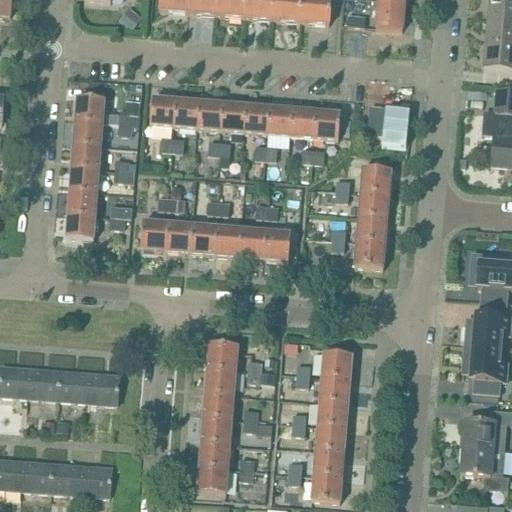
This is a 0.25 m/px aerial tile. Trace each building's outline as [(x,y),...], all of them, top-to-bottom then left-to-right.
[(0,0),(0,22),(8,23),(10,0),(0,0)] [(110,10),(110,0),(81,0),(81,7),(110,10)] [(157,0),(156,17),(186,20),(187,0),(157,0)] [(187,0),(186,20),(216,22),(217,0),(187,0)] [(217,0),(216,22),(243,25),(244,0),(217,0)] [(244,0),(243,25),(272,27),(275,0),(244,0)] [(289,0),(275,0),(272,27),(299,29),(302,1),(289,0)] [(375,0),(375,7),(404,9),(404,0),(375,0)] [(511,0),(486,0),(485,23),(511,25),(511,0)] [(302,1),(299,29),(328,32),(330,3),(302,1)] [(401,38),(404,9),(375,7),(373,35),(401,38)] [(141,23),(129,12),(118,25),(130,36),(141,23)] [(363,21),(347,20),(345,33),(362,34),(363,21)] [(511,25),(485,23),(482,49),(511,51),(511,25)] [(511,78),(511,51),(482,49),(480,75),(511,78)] [(483,119),(482,142),(490,143),(488,173),(511,175),(511,95),(497,95),(493,94),(491,119),(483,119)] [(75,103),(73,127),(102,130),(102,129),(116,130),(130,131),(132,132),(137,132),(139,132),(139,125),(139,121),(138,121),(131,121),(124,120),(117,119),(103,118),(104,105),(75,103)] [(151,104),(148,131),(173,133),(175,106),(151,104)] [(175,106),(173,133),(196,135),(199,108),(175,106)] [(125,114),(124,120),(131,121),(138,121),(138,109),(137,109),(125,108),(125,114)] [(199,108),(196,135),(219,137),(221,110),(199,108)] [(221,110),(219,137),(242,138),(245,112),(223,110),(221,110)] [(245,112),(242,138),(266,140),(268,114),(245,112)] [(268,114),(266,140),(267,140),(288,142),(289,142),(291,116),(268,114)] [(291,116),(289,142),(312,144),(315,118),(293,116),(291,116)] [(315,118),(312,144),(336,146),(339,120),(317,118),(315,118)] [(73,127),(71,150),(100,153),(101,133),(102,130),(73,127)] [(116,141),(131,142),(132,132),(130,131),(116,130),(116,141)] [(159,158),(168,158),(170,145),(160,144),(159,158)] [(170,145),(168,158),(181,160),(182,146),(170,145)] [(206,162),(218,163),(218,149),(207,148),(206,162)] [(218,149),(218,163),(228,163),(229,150),(218,149)] [(71,150),(69,174),(98,176),(99,158),(100,153),(71,150)] [(252,165),(266,166),(267,153),(254,152),(252,165)] [(277,154),(267,153),(266,166),(276,167),(277,154)] [(299,170),(312,171),(312,157),(300,156),(299,170)] [(312,157),(312,171),(321,171),(323,158),(312,157)] [(355,160),(354,169),(367,170),(368,161),(355,160)] [(114,166),(112,178),(127,179),(132,179),(133,168),(114,166)] [(69,174),(67,197),(96,199),(98,180),(98,176),(69,174)] [(360,174),(358,197),(388,200),(390,177),(360,174)] [(125,189),(127,179),(112,178),(111,188),(125,189)] [(334,186),(333,199),(347,201),(348,187),(334,186)] [(170,203),(168,218),(177,219),(179,202),(182,202),(182,193),(171,192),(170,203)] [(67,197),(66,221),(94,223),(96,201),(96,199),(67,197)] [(358,197),(356,223),(386,225),(388,200),(358,197)] [(333,199),(318,198),(317,207),(346,209),(347,201),(333,199)] [(156,217),(168,218),(170,203),(157,202),(156,217)] [(216,208),(206,207),(206,219),(216,220),(216,212),(216,208)] [(216,220),(216,222),(226,223),(227,208),(216,208),(216,212),(216,220)] [(255,224),(265,225),(266,211),(256,210),(255,224)] [(266,211),(265,225),(275,226),(276,212),(266,211)] [(110,213),(109,223),(123,225),(124,214),(110,213)] [(65,223),(64,243),(92,246),(94,225),(94,223),(66,221),(65,223)] [(121,237),(123,225),(109,223),(108,235),(121,237)] [(356,223),(354,245),(384,249),(386,225),(356,223)] [(142,227),(140,256),(164,258),(167,229),(142,227)] [(167,229),(164,258),(188,260),(190,231),(167,229)] [(190,231),(188,260),(212,262),(215,233),(206,232),(192,231),(190,231)] [(215,233),(212,262),(237,264),(239,235),(215,233)] [(239,235),(237,264),(261,266),(261,265),(263,237),(240,235),(239,235)] [(330,235),(329,246),(343,247),(344,236),(330,235)] [(261,265),(261,266),(286,268),(286,267),(289,239),(265,237),(263,237),(261,265)] [(382,276),(384,249),(354,245),(352,273),(382,276)] [(342,259),(343,247),(329,246),(328,258),(342,259)] [(475,293),(475,294),(479,294),(478,307),(481,307),(491,308),(505,309),(506,309),(507,296),(511,296),(511,269),(477,267),(475,293)] [(504,323),(505,309),(491,308),(481,307),(480,321),(474,321),(473,332),(466,332),(464,352),(500,355),(501,341),(509,341),(510,324),(504,323)] [(208,351),(206,375),(235,378),(237,353),(208,351)] [(467,372),(479,373),(478,386),(484,386),(483,399),(508,401),(509,389),(511,388),(511,367),(505,366),(506,355),(500,355),(468,353),(467,372)] [(320,359),(318,382),(349,385),(351,361),(320,359)] [(264,363),(264,372),(272,372),(273,364),(264,363)] [(246,377),(246,378),(253,378),(260,379),(260,377),(261,369),(247,368),(246,376),(246,377)] [(295,371),(294,379),(309,381),(310,372),(309,372),(297,371),(296,371),(295,371)] [(0,379),(0,401),(28,404),(32,375),(1,373),(0,379)] [(32,375),(28,404),(55,406),(58,377),(32,375)] [(206,375),(205,399),(233,401),(235,378),(206,375)] [(58,377),(55,406),(86,409),(90,380),(58,377)] [(246,378),(245,389),(259,390),(259,389),(260,379),(253,378),(246,378)] [(259,389),(259,390),(274,391),(275,380),(274,380),(260,379),(259,389)] [(294,379),(293,393),(308,394),(309,381),(294,379)] [(90,380),(86,409),(116,411),(119,382),(90,380)] [(318,382),(316,407),(347,409),(349,385),(318,382)] [(205,399),(203,422),(231,423),(233,401),(205,399)] [(316,407),(314,431),(345,435),(347,409),(316,407)] [(242,416),(242,427),(256,427),(256,417),(242,416)] [(462,427),(460,453),(503,457),(505,431),(511,432),(511,422),(511,417),(488,416),(487,429),(462,427)] [(291,419),(290,430),(304,431),(305,420),(291,419)] [(203,422),(201,448),(229,449),(231,423),(203,422)] [(54,428),(40,427),(39,437),(53,438),(54,428)] [(68,428),(55,427),(55,438),(67,439),(68,428)] [(241,438),(255,439),(256,427),(242,427),(241,438)] [(303,443),(304,431),(290,430),(289,442),(303,443)] [(314,431),(312,458),(343,459),(345,435),(314,431)] [(201,448),(199,473),(227,475),(229,449),(201,448)] [(501,482),(503,457),(460,453),(458,480),(482,482),(481,495),(506,497),(507,483),(501,482)] [(312,458),(310,483),(341,484),(343,459),(312,458)] [(239,465),(238,475),(252,476),(252,466),(239,465)] [(0,495),(21,497),(22,468),(0,466),(0,495)] [(22,468),(21,497),(50,499),(53,470),(22,468)] [(287,468),(286,479),(300,480),(301,469),(287,468)] [(53,470),(50,499),(81,502),(82,473),(53,470)] [(82,473),(81,502),(109,504),(111,475),(82,473)] [(225,501),(227,475),(199,473),(197,499),(225,501)] [(237,487),(251,488),(252,476),(238,475),(237,487)] [(299,493),(300,480),(286,479),(285,491),(299,493)] [(339,509),(341,484),(310,483),(308,507),(339,509)]
